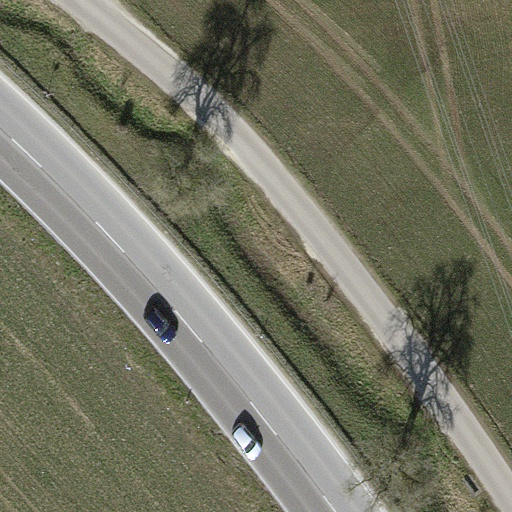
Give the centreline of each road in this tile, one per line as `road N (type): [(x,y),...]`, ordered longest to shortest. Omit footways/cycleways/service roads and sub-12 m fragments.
road 1 (unclassified): [(89,0),(234,126),(511,493)]
road 2 (primary): [(328,511),(172,307),(0,140)]
